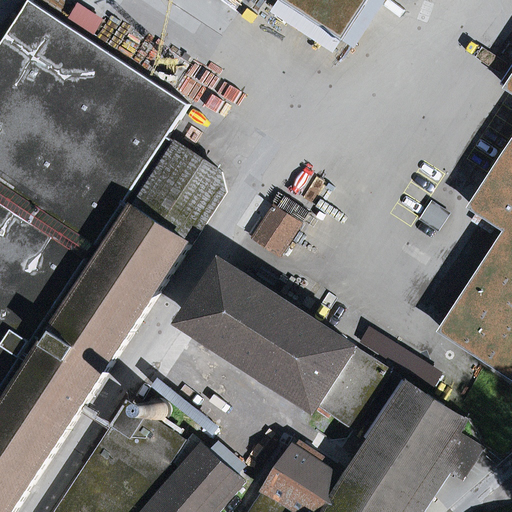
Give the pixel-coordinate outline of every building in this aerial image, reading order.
[(371,0),(282,0),(345,41),(371,0)] [(0,511),(18,511),(228,193),(224,173),(170,138),(192,105),(34,1),(0,51),(0,511)] [(81,7),(76,23),(103,33),(109,17),(81,7)] [(511,71),(504,84),(511,88),(511,151),(475,208),(511,232),(446,332),(511,375),(511,71)] [(432,204),(423,219),(439,229),(448,214),(432,204)] [(275,208),(256,238),(282,255),(301,225),(275,208)] [(196,322),(356,427),(392,372),(232,268),(196,322)] [(467,422),(414,386),(350,483),(330,511),(406,511),(441,462),(454,471),(464,477),(481,451),(458,435),(467,422)] [(83,462),(92,468),(133,406),(145,414),(150,405),(129,391),(83,462)] [(124,511),(126,510),(128,511),(138,511),(187,441),(163,425),(149,416),(145,414),(133,406),(92,468),(63,511),(124,511)] [(240,476),(250,465),(223,442),(214,453),(240,476)] [(297,448),(269,491),(300,511),(330,511),(350,483),(322,464),(326,458),(304,444),(300,450),(297,448)] [(206,447),(149,511),(221,511),(247,482),(240,476),(214,453),(206,447)] [(406,511),(426,511),(454,471),(441,462),(406,511)] [(300,511),(269,491),(254,511),(300,511)]
